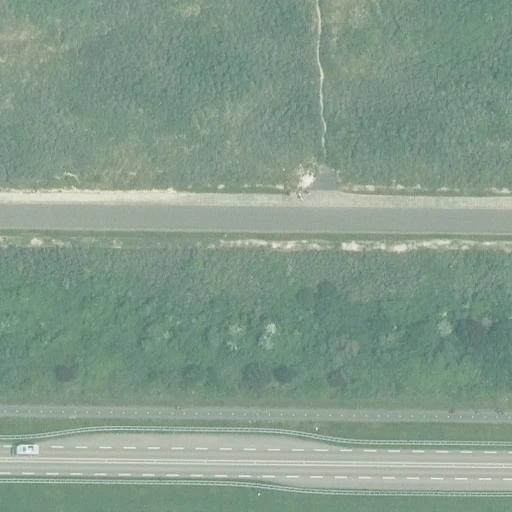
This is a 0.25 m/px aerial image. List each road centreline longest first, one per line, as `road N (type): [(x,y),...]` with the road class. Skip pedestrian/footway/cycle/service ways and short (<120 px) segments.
road 1 (primary): [(511,460),(0,452)]
road 2 (unclassified): [(0,214),(511,221)]
